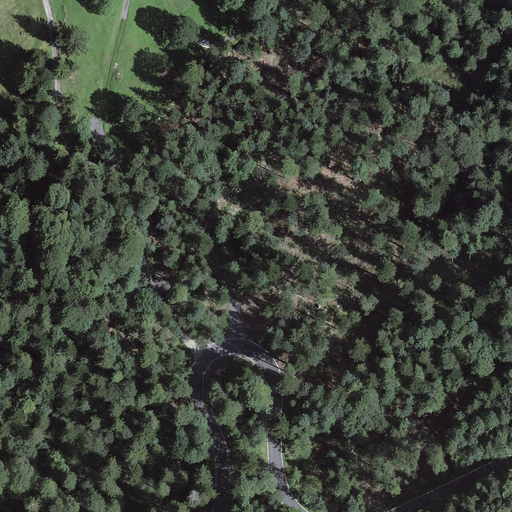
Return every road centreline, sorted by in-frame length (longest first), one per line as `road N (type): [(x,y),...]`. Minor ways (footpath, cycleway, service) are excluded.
road 1 (track): [(203,362),(151,297),(139,233),(118,182),(69,143),(45,0)]
road 2 (tertiary): [(220,511),(222,457),(198,382),(208,356),(233,346),(257,353),(268,370),(277,471),(298,511)]
road 3 (track): [(118,182),(98,130),(127,0)]
